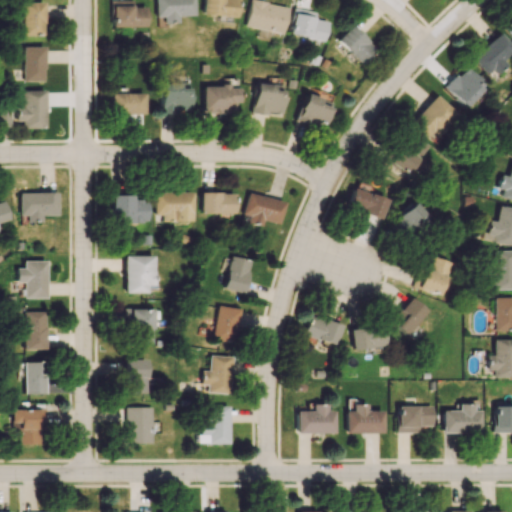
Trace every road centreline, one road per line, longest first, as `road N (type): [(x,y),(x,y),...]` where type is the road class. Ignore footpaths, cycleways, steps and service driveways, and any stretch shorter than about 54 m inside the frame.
road 1 (residential): [(269,476),(278,331),(297,253),(376,109),(484,0)]
road 2 (residential): [(0,477),(511,474)]
road 3 (residential): [(85,0),(88,477)]
road 4 (residential): [(0,157),(259,157),(328,186)]
